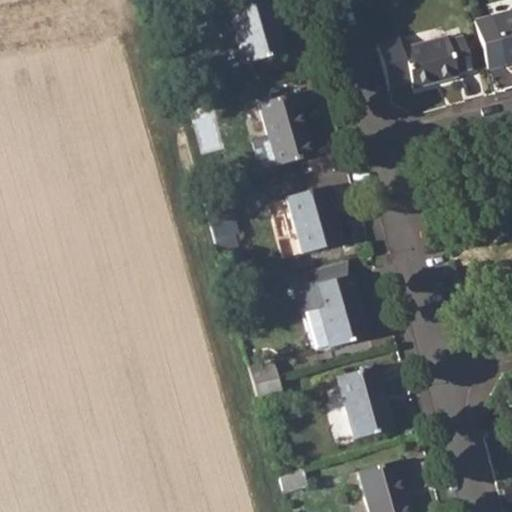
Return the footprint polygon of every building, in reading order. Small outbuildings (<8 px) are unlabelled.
[(278,26),(274,14),(279,12),(275,0),(260,0),(227,9),(243,62),(284,51),(278,26)] [(511,8),(490,14),(503,63),(511,60),(511,8)] [(445,35),(400,47),(411,87),(456,74),(455,71),(470,67),(461,35),(446,39),(445,35)] [(300,90),(257,102),(266,134),(250,138),(258,168),(313,153),(300,108),(305,106),(300,90)] [(326,185),(285,195),(300,252),(341,241),(326,185)] [(226,192),(200,200),(205,213),(226,208),(230,207),(226,192)] [(231,230),(211,237),(215,250),(236,244),(231,230)] [(328,343),(329,346),(367,336),(350,273),(312,283),(318,306),(303,310),(314,348),(328,343)] [(272,361),(247,368),(251,384),(276,377),(272,361)] [(374,364),(336,375),(353,438),(392,428),(374,364)] [(276,377),(251,384),(256,399),(280,392),(276,377)] [(400,459),(357,471),(368,511),(409,511),(399,476),(404,475),(400,459)] [(301,468),(277,475),(281,490),(305,483),(301,468)]
